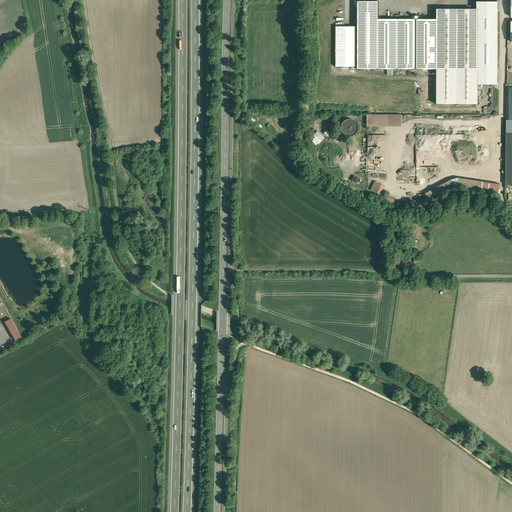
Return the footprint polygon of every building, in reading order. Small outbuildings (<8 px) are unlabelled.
[(378,19),(378,1),(357,1),(357,25),(357,66),(357,69),(377,69),(377,19),(378,19)] [(478,9),(478,85),(499,84),(499,1),(478,1),(478,9)] [(478,9),(437,9),(437,19),(438,19),(437,70),(437,107),(478,107),(478,85),(478,9)] [(378,19),(377,19),(377,69),(437,70),(438,19),(437,19),(378,19)] [(357,25),(336,26),(336,67),(357,66),(357,25)] [(367,114),(367,126),(402,126),(402,114),(367,114)] [(357,131),(358,127),(357,124),(355,121),(352,119),(349,119),(346,120),(343,122),(341,124),(341,128),(341,131),(343,134),(346,136),(349,136),(353,135),(356,134),(357,131)] [(321,141),(315,135),(312,138),(318,144),(321,141)] [(500,184),(458,178),(457,189),(498,196),(500,184)] [(375,182),(372,190),(377,193),(381,185),(375,182)] [(15,341),(22,337),(11,318),(5,321),(15,341)]
